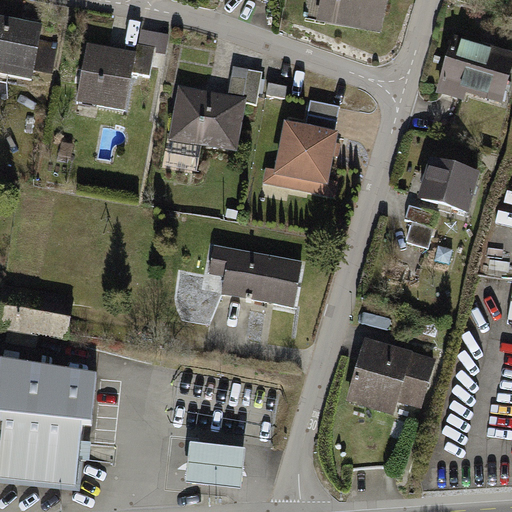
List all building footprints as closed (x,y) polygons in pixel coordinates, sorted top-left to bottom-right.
[(388,0),(320,0),(315,25),(380,39),(388,0)] [(43,30),(0,21),(0,75),(32,82),(43,30)] [(511,70),(511,53),(454,36),(438,87),(501,106),(511,70)] [(45,40),(41,74),(57,76),(61,42),(45,40)] [(135,59),(85,49),(73,107),(124,117),(132,78),(150,81),(156,51),(138,47),(135,59)] [(234,71),(228,100),(247,104),(257,106),(263,77),(234,71)] [(228,100),(178,90),(167,142),(237,156),(247,104),(228,100)] [(306,130),(283,126),(275,172),(268,171),(265,187),(337,200),(340,184),(327,182),(340,106),(311,101),(306,130)] [(203,170),(203,152),(171,152),(171,170),(203,170)] [(478,176),(426,161),(414,204),(466,218),(478,176)] [(294,309),(302,263),(212,248),(207,278),(223,281),(220,296),(294,309)] [(0,334),(65,345),(74,298),(3,286),(0,303),(0,334)] [(432,362),(364,343),(346,405),(414,425),(432,362)] [(0,483),(78,494),(94,376),(0,362),(0,483)] [(244,453),(187,447),(183,488),(240,494),(244,453)]
